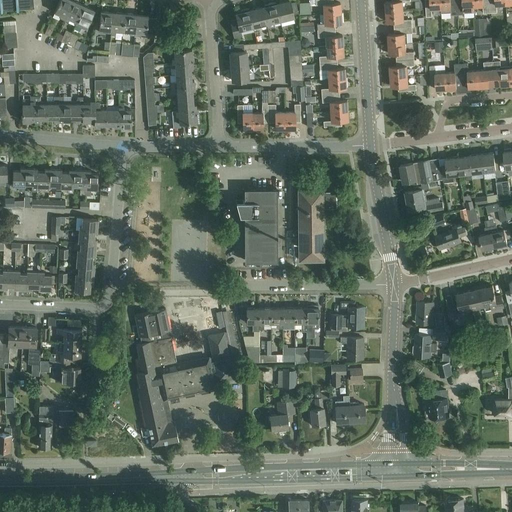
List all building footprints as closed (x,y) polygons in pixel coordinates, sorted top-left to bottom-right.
[(64,19),(73,0),(59,0),(54,11),(62,14),(60,17),(64,19)] [(73,0),(64,19),(68,21),(70,18),(76,21),(84,5),(73,0)] [(324,14),(340,13),(340,3),(333,3),(332,0),(314,0),(315,5),(323,4),(324,14)] [(386,12),(403,10),(402,1),(410,1),(409,0),(392,0),(393,1),(385,2),(386,12)] [(440,10),(439,0),(429,0),(430,0),(425,1),(426,18),(432,18),(431,10),(440,10)] [(439,0),(440,10),(441,15),(450,14),(450,16),(456,16),(454,0),(439,0)] [(464,14),(464,11),(474,10),(473,6),(472,0),(457,0),(458,14),(464,14)] [(472,0),(473,6),(482,5),(483,13),(489,12),(488,0),(472,0)] [(506,5),(505,0),(490,0),(491,14),(497,13),(496,6),(506,5)] [(295,23),(293,17),(294,17),(293,15),(298,14),(295,2),(291,3),(290,1),(277,4),(276,4),(280,20),(281,26),(295,23)] [(269,6),(263,7),(267,23),(268,28),(275,26),(274,21),(280,20),(276,4),(277,4),(276,2),(268,4),(269,6)] [(300,15),(310,14),(309,2),(299,3),(300,15)] [(84,5),(76,21),(75,24),(86,29),(95,10),(84,5)] [(267,23),(263,7),(250,11),(253,26),(267,23)] [(253,26),(250,11),(249,8),(241,10),(242,12),(236,14),(237,20),(231,21),(234,37),(242,35),(240,29),(253,26)] [(111,32),(113,11),(101,10),(99,28),(100,28),(99,31),(111,32)] [(403,20),(403,10),(386,12),(387,22),(394,21),(394,27),(411,26),(411,20),(403,20)] [(113,11),(111,32),(111,34),(116,35),(116,30),(123,30),(125,13),(113,11)] [(125,13),(123,30),(130,31),(130,34),(135,34),(136,14),(125,13)] [(341,23),(340,13),(324,14),(325,23),(317,24),(317,30),(335,29),(334,23),(341,23)] [(149,15),(136,14),(135,34),(155,37),(156,18),(149,17),(149,15)] [(491,30),(484,31),(483,19),(474,19),(475,31),(475,38),(492,37),(491,30)] [(5,33),(17,32),(16,21),(4,22),(5,33)] [(45,33),(50,36),(55,25),(49,22),(45,33)] [(388,45),(405,43),(404,34),(412,33),(412,28),(394,29),(395,34),(388,34),(388,45)] [(61,41),(67,43),(72,32),(66,30),(64,35),(61,40),(61,41)] [(343,45),(342,36),(335,36),(335,31),(317,32),(318,38),(326,37),(326,46),(343,45)] [(67,43),(74,46),(79,35),(72,32),(67,43)] [(6,47),(14,47),(18,47),(17,39),(5,40),(6,47)] [(49,40),(46,48),(55,51),(58,44),(49,40)] [(301,54),(300,40),(291,41),(291,46),(288,47),(289,55),(301,54)] [(122,43),(121,55),(133,56),(134,44),(122,43)] [(405,43),(388,45),(389,54),(396,54),(397,59),(414,58),(414,52),(405,53),(405,43)] [(442,43),(433,43),(434,54),(443,53),(442,43)] [(343,45),(326,46),(327,56),(319,56),(320,62),(337,61),(337,56),(343,56),(343,45)] [(175,63),(193,61),(192,49),(174,50),(175,57),(172,58),(173,63),(175,63)] [(252,59),(247,59),(246,51),(230,53),(231,67),(252,65),(252,59)] [(144,65),(154,64),(153,52),(148,52),(143,56),(144,65)] [(391,77),(407,75),(406,66),(414,66),(414,60),(397,61),(397,66),(390,67),(391,77)] [(173,68),(175,68),(176,75),(191,74),(190,66),(193,66),(193,61),(175,63),(173,63),(173,68)] [(489,85),(495,84),(494,61),(484,62),(484,70),(478,70),(479,87),(489,86),(489,85)] [(510,84),(511,84),(510,68),(510,66),(500,66),(500,61),(494,61),(495,84),(501,84),(501,85),(503,85),(503,86),(510,86),(510,84)] [(329,79),(345,78),(344,68),(338,69),(337,63),(320,64),(320,70),(328,69),(329,79)] [(469,87),(479,87),(478,70),(468,71),(468,63),(462,63),(463,81),(469,80),(469,87)] [(83,64),(83,73),(83,76),(91,76),(91,72),(95,72),(95,64),(83,64)] [(455,73),(445,73),(446,90),(456,89),(456,82),(461,82),(460,64),(454,65),(455,73)] [(252,65),(231,67),(232,81),(249,79),(248,72),(253,71),(252,65)] [(446,90),(445,73),(436,74),(435,66),(430,66),(431,84),(436,84),(436,90),(446,90)] [(191,74),(176,75),(176,81),(171,82),(171,87),(195,85),(194,80),(192,81),(191,74)] [(426,74),(420,74),(420,75),(418,75),(419,81),(420,81),(421,85),(427,84),(426,74)] [(407,75),(391,77),(392,87),(398,86),(399,91),(416,90),(416,84),(408,85),(407,75)] [(339,94),(339,88),(346,88),(345,78),(329,79),(329,88),(322,89),(322,95),(339,94)] [(119,79),(119,89),(126,88),(126,87),(131,87),(131,79),(119,79)] [(195,90),(195,85),(171,87),(171,92),(177,91),(178,98),(193,97),(192,90),(195,90)] [(305,100),(305,96),(304,86),(293,86),(293,93),(296,93),(296,100),(305,100)] [(35,121),(35,96),(30,96),(30,98),(23,98),(23,121),(35,121)] [(47,119),(47,103),(47,101),(40,101),(40,96),(35,96),(35,121),(40,121),(40,119),(47,119)] [(54,100),(47,100),(47,101),(47,103),(47,119),(54,119),(54,121),(59,121),(59,96),(54,96),(54,100)] [(71,118),(71,100),(63,100),(63,96),(59,96),(59,121),(71,121),(71,118)] [(83,103),(83,96),(77,96),(77,100),(71,100),(71,118),(78,118),(78,121),(83,121),(83,103)] [(348,110),(347,101),(340,101),(340,96),(322,97),(322,102),(330,102),(331,112),(348,110)] [(193,97),(178,98),(179,110),(196,109),(196,104),(194,104),(193,97)] [(95,121),(95,103),(95,101),(90,101),(90,103),(83,103),(83,121),(95,121)] [(100,103),(95,103),(95,121),(95,127),(100,127),(100,124),(107,124),(107,109),(100,109),(100,103)] [(119,103),(119,106),(119,127),(131,127),(131,109),(124,109),(124,103),(119,103)] [(253,130),(252,113),(243,113),(243,105),(237,105),(237,123),(243,123),(243,130),(253,130)] [(262,113),(252,113),(253,130),(262,130),(262,123),(268,123),(268,105),(262,105),(262,113)] [(285,130),(285,113),(276,113),(276,105),(270,105),(270,123),(275,123),(275,130),(285,130)] [(285,113),(285,130),(295,129),(295,123),(301,123),(300,105),(295,105),(295,113),(285,113)] [(119,106),(107,106),(107,109),(107,124),(114,124),(114,127),(119,127),(119,106)] [(196,109),(179,110),(173,111),(173,115),(179,115),(180,122),(197,121),(196,109)] [(348,110),(331,112),(332,121),(324,121),(324,127),(342,126),(341,121),(348,120),(348,110)] [(148,113),(149,125),(157,124),(156,120),(158,119),(158,112),(148,113)] [(504,150),(504,152),(503,152),(506,169),(509,169),(510,175),(511,174),(511,150),(511,151),(511,149),(504,150)] [(481,154),(484,172),(496,171),(493,153),(481,154)] [(481,154),(470,156),(472,174),(484,172),(481,154)] [(472,174),(470,156),(458,157),(460,175),(466,174),(467,180),(473,179),(472,174)] [(446,159),(447,166),(441,167),(442,172),(443,179),(444,182),(454,182),(453,176),(460,175),(458,157),(446,159)] [(439,159),(433,160),(433,162),(432,162),(435,174),(442,172),(441,167),(439,159)] [(433,160),(414,163),(417,177),(420,177),(421,183),(428,182),(443,179),(442,172),(435,174),(432,162),(433,162),(433,160)] [(417,177),(414,163),(400,166),(403,182),(416,180),(417,184),(421,183),(420,177),(417,177)] [(24,184),(25,169),(20,169),(20,171),(12,171),(12,186),(18,186),(18,192),(24,192),(24,184)] [(37,169),(25,169),(24,184),(31,185),(31,192),(36,192),(36,187),(37,172),(37,169)] [(44,172),(37,172),(36,187),(43,188),(43,192),(49,192),(49,186),(50,170),(44,170),(44,172)] [(61,170),(50,170),(49,186),(55,186),(55,188),(61,188),(61,173),(61,170)] [(68,173),(61,173),(61,188),(68,188),(67,191),(69,193),(73,193),(73,186),(73,171),(69,171),(68,173)] [(73,171),(73,186),(80,187),(79,196),(84,196),(85,171),(73,171)] [(90,171),(85,171),(84,196),(90,196),(90,189),(97,189),(98,174),(90,174),(90,171)] [(509,180),(502,181),(504,199),(511,197),(509,180)] [(504,199),(502,181),(496,182),(498,193),(498,200),(499,200),(504,199)] [(414,187),(414,190),(405,192),(408,210),(429,207),(430,212),(444,209),(442,202),(440,203),(439,198),(425,201),(423,189),(429,188),(428,182),(421,183),(422,186),(414,187)] [(244,188),(244,200),(242,200),(242,201),(237,201),(238,207),(240,215),(244,215),(244,261),(277,261),(277,188),(244,188)] [(323,192),(323,188),(298,188),(299,260),(324,260),(323,207),(337,207),(337,192),(323,192)] [(103,203),(110,201),(107,189),(100,191),(103,203)] [(498,200),(498,193),(487,195),(488,202),(499,201),(499,200),(498,200)] [(488,202),(487,195),(475,197),(476,204),(488,202)] [(474,208),(472,200),(465,202),(467,209),(474,208)] [(89,209),(99,209),(99,201),(89,201),(89,209)] [(507,220),(504,205),(497,207),(500,222),(507,220)] [(475,208),(474,208),(467,209),(470,223),(478,221),(475,208)] [(442,213),(429,218),(416,223),(419,231),(445,221),(442,213)] [(79,225),(79,230),(94,232),(97,232),(98,220),(82,218),(82,225),(79,225)] [(495,226),(491,227),(495,246),(507,244),(504,230),(498,232),(496,225),(494,225),(495,226)] [(465,226),(457,229),(436,236),(437,241),(436,241),(439,247),(440,247),(440,248),(447,245),(448,247),(455,244),(455,243),(461,240),(459,237),(468,234),(465,226)] [(487,227),(485,228),(486,234),(480,236),(483,249),(484,250),(490,249),(490,248),(495,246),(491,227),(487,228),(487,227)] [(94,232),(79,230),(78,242),(80,242),(96,244),(96,238),(94,238),(94,232)] [(96,244),(80,242),(79,249),(77,249),(77,254),(92,256),(94,256),(96,244)] [(92,256),(77,254),(76,266),(78,266),(93,268),(94,263),(91,262),(92,256)] [(75,273),(75,278),(92,280),(93,268),(78,266),(77,273),(75,273)] [(27,267),(26,274),(26,290),(31,290),(31,287),(38,287),(38,272),(32,272),(32,267),(27,267)] [(2,273),(2,288),(6,289),(6,286),(14,287),(14,271),(3,271),(3,273),(2,273)] [(14,271),(14,287),(14,289),(26,290),(26,274),(19,274),(19,272),(14,271)] [(38,272),(38,287),(38,290),(50,290),(51,283),(56,284),(56,275),(43,275),(43,272),(38,272)] [(92,280),(75,278),(74,291),(89,292),(90,285),(92,285),(92,280)] [(486,312),(493,310),(505,308),(502,295),(496,297),(494,286),(481,288),(485,306),(486,312)] [(485,306),(481,288),(469,291),(473,309),(475,314),(480,313),(479,307),(485,306)] [(460,305),(454,306),(457,318),(469,316),(467,310),(473,309),(469,291),(458,293),(460,305)] [(418,302),(417,314),(416,315),(415,320),(417,320),(416,323),(432,324),(434,303),(418,302)] [(312,323),(319,323),(318,306),(311,306),(311,308),(306,308),(307,331),(307,337),(315,337),(314,329),(312,329),(312,323)] [(457,318),(454,306),(449,307),(451,319),(457,318)] [(148,311),(135,314),(139,335),(140,335),(142,342),(136,343),(139,357),(136,357),(139,371),(137,371),(140,385),(137,385),(146,426),(148,425),(172,421),(167,398),(170,398),(170,400),(179,398),(179,396),(215,388),(214,381),(218,380),(218,381),(233,377),(229,355),(231,354),(226,330),(208,334),(212,356),(208,357),(208,356),(177,363),(171,336),(170,336),(169,329),(170,329),(165,307),(152,310),(152,312),(148,313),(148,311)] [(349,316),(342,316),(342,315),(332,315),(332,328),(342,328),(342,327),(349,327),(365,328),(365,314),(367,314),(367,308),(365,308),(365,307),(349,307),(349,316)] [(295,308),(283,309),(283,328),(283,329),(295,329),(295,308)] [(306,308),(295,308),(295,329),(301,329),(301,332),(307,331),(306,308)] [(259,323),(259,309),(248,309),(248,323),(253,323),(253,331),(260,331),(260,329),(259,323)] [(271,309),(259,309),(259,323),(260,329),(264,329),(264,323),(271,323),(271,309)] [(283,328),(283,309),(271,309),(271,323),(278,323),(278,328),(283,328)] [(215,312),(218,327),(224,326),(221,311),(215,312)] [(445,326),(445,324),(443,311),(436,313),(438,327),(445,326)] [(9,326),(8,347),(22,348),(22,345),(23,327),(9,326)] [(22,345),(22,348),(29,348),(28,364),(40,364),(41,350),(34,350),(34,348),(36,348),(37,327),(23,327),(22,345)] [(434,328),(434,335),(433,339),(445,340),(446,329),(434,328)] [(63,342),(81,342),(81,330),(57,329),(57,333),(64,333),(63,342)] [(432,335),(416,334),(415,346),(414,346),(413,352),(415,353),(415,356),(431,356),(431,350),(436,351),(437,343),(431,343),(432,335)] [(348,338),(341,338),(341,344),(348,344),(348,359),(364,359),(364,357),(366,357),(366,351),(364,350),(364,338),(348,338)] [(50,353),(49,360),(69,361),(70,355),(80,355),(81,342),(63,342),(63,350),(56,350),(56,354),(50,353)] [(260,346),(246,346),(250,361),(252,362),(260,362),(260,346)] [(306,356),(307,361),(323,362),(323,350),(317,350),(317,351),(309,350),(309,356),(306,356)] [(306,356),(295,356),(295,361),(295,364),(307,364),(307,361),(306,356)] [(49,360),(49,366),(56,367),(55,381),(79,382),(80,368),(69,367),(69,361),(49,360)] [(449,362),(437,363),(441,377),(452,374),(449,362)] [(346,374),(346,364),(331,364),(331,376),(340,376),(340,374),(346,374)] [(482,369),(484,381),(497,378),(494,366),(482,369)] [(363,379),(362,368),(350,369),(351,380),(363,379)] [(283,374),(283,386),(295,386),(295,370),(278,370),(278,374),(283,374)] [(5,375),(5,383),(13,382),(13,374),(5,375)] [(103,382),(106,377),(105,374),(98,374),(97,375),(102,383),(103,382)] [(26,393),(41,396),(43,384),(28,382),(26,393)] [(314,391),(315,399),(316,409),(310,410),(312,426),(325,424),(324,408),(323,408),(322,401),(329,400),(328,389),(314,391)] [(429,399),(430,409),(425,410),(426,418),(449,416),(447,390),(441,390),(442,397),(436,397),(436,399),(429,399)] [(343,401),(335,401),(336,422),(336,421),(336,423),(345,423),(344,421),(350,421),(349,403),(349,395),(343,396),(343,401)] [(15,412),(14,397),(5,398),(6,413),(15,412)] [(494,399),(494,413),(499,413),(500,415),(507,415),(507,417),(511,416),(511,399),(509,399),(494,399)] [(272,430),(288,428),(287,414),(295,413),(293,400),(277,402),(278,415),(270,415),(272,430)] [(357,402),(349,403),(350,421),(353,421),(353,422),(362,422),(362,420),(365,420),(364,404),(358,404),(357,402)] [(39,406),(39,447),(51,448),(51,425),(47,425),(48,414),(54,414),(54,406),(39,406)] [(77,435),(77,424),(73,424),(73,411),(59,411),(59,416),(56,416),(56,421),(59,421),(59,427),(71,427),(71,429),(72,429),(72,435),(77,435)] [(116,416),(112,421),(122,428),(126,423),(116,416)] [(172,421),(148,425),(152,445),(178,439),(175,425),(174,420),(172,421)] [(5,428),(5,433),(0,432),(0,452),(3,452),(3,451),(10,451),(12,428),(5,428)] [(464,511),(464,498),(445,500),(446,511),(464,511)] [(366,511),(367,499),(352,500),(352,507),(350,507),(350,511),(366,511)] [(298,511),(298,500),(289,500),(288,511),(298,511)] [(308,511),(308,500),(298,500),(298,511),(308,511)] [(341,511),(342,500),(323,500),(323,511),(341,511)] [(426,511),(426,505),(419,506),(419,502),(402,502),(401,511),(426,511)]
